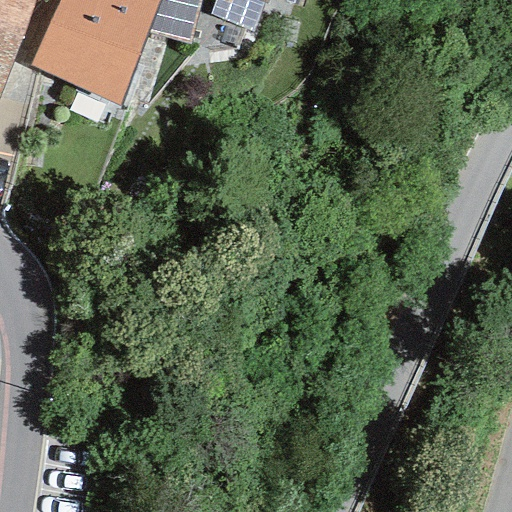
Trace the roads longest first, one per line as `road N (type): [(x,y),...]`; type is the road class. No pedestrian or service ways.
road 1 (tertiary): [(511,112),(335,511)]
road 2 (tertiary): [(4,511),(22,431),(24,328),(0,264)]
